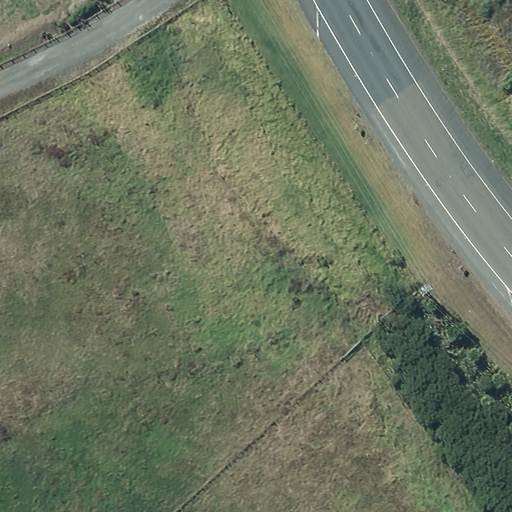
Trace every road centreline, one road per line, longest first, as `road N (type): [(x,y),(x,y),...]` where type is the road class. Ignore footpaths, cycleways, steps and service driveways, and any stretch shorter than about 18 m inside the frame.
road 1 (primary): [(511,257),(432,152),(341,0)]
road 2 (track): [(0,70),(137,0)]
